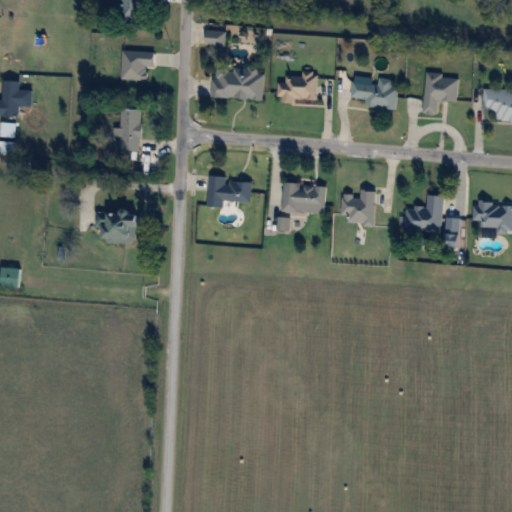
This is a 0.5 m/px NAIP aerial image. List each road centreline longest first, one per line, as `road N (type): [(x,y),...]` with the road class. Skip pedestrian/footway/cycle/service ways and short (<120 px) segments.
road 1 (residential): [(159,511),(185,0)]
road 2 (residential): [(180,131),(511,158)]
